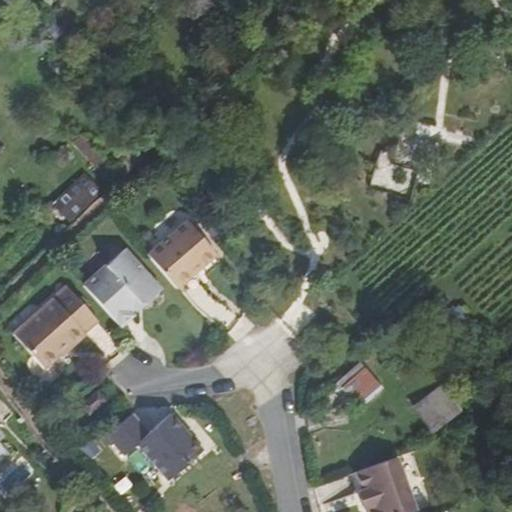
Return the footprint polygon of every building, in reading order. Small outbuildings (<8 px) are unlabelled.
[(187,222),(147,256),(176,290),(177,288),(194,274),(192,271),(198,267),(199,269),(216,255),(187,222)] [(127,312),(132,308),(135,305),(146,304),(160,293),(124,251),(82,287),(118,328),(131,317),(127,312)] [(42,370),(68,347),(69,349),(83,336),(82,335),(96,323),(66,288),(11,335),(42,370)] [(135,305),(132,308),(136,313),(146,304),(135,305)] [(101,353),(115,348),(109,331),(95,337),(101,353)] [(332,414),(349,399),(359,410),(383,390),(361,365),(319,400),(332,414)] [(413,408),(431,434),(460,413),(442,388),(413,408)] [(88,415),(105,402),(97,393),(81,406),(88,415)] [(170,410),(145,427),(134,411),(102,434),(118,457),(135,445),(162,482),(201,454),(170,410)] [(0,455),(9,448),(0,436),(0,455)] [(368,510),(368,511),(414,511),(396,459),(354,474),(361,494),(358,495),(364,511),(368,510)] [(88,511),(94,511),(99,508),(93,501),(86,508),(88,511)]
